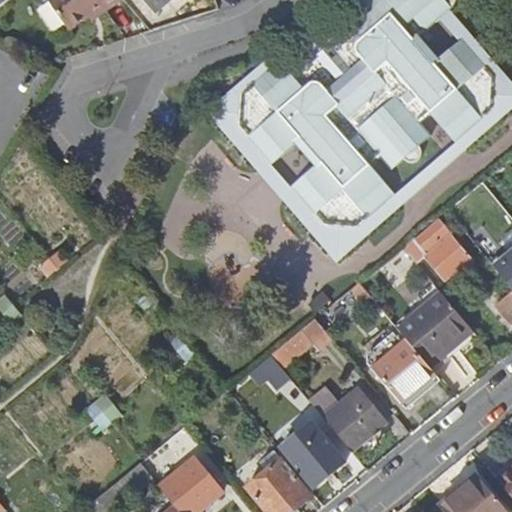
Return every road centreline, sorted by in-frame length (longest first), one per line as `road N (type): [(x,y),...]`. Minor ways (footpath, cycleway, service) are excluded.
road 1 (residential): [(272,0),(233,31),(64,80)]
road 2 (residential): [(511,385),(357,511)]
